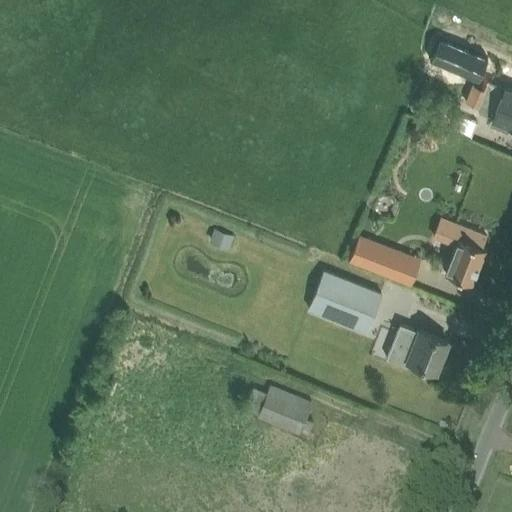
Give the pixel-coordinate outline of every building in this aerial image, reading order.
[(487,56),(439,36),(430,57),(478,78),(487,56)] [(485,87),(478,104),(494,110),(489,122),(507,130),(510,123),(511,123),(511,87),(504,84),(489,78),(485,87)] [(472,82),(466,99),(478,104),(485,87),(472,82)] [(428,121),(422,135),(437,141),(442,127),(428,121)] [(367,210),(392,221),(401,199),(376,189),(367,210)] [(456,243),(445,270),(452,273),(471,280),(485,246),(482,245),(487,234),(468,227),(454,221),(447,239),(456,243)] [(358,233),(349,259),(410,283),(420,257),(358,233)] [(324,267),(308,305),(339,317),(342,309),(369,320),(382,290),(324,267)] [(409,358),(435,369),(448,339),(421,328),(420,329),(399,320),(386,355),(407,364),(409,358)] [(272,382),(268,390),(253,385),(245,406),(259,412),(258,414),(299,431),(301,428),(309,431),(314,419),(306,416),(313,400),(272,382)]
